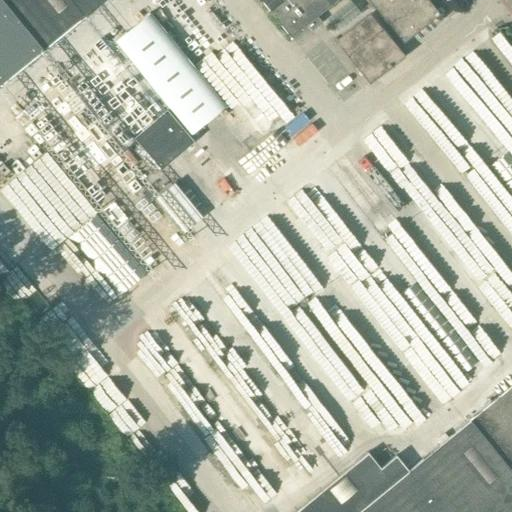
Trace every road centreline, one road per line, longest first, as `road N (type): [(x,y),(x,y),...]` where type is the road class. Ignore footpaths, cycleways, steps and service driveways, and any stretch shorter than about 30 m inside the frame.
road 1 (unknown): [(332,134),(112,322),(131,378),(215,511)]
road 2 (unknown): [(466,19),(332,134)]
road 3 (unknown): [(226,0),(332,134)]
road 4 (unknown): [(0,194),(112,322)]
